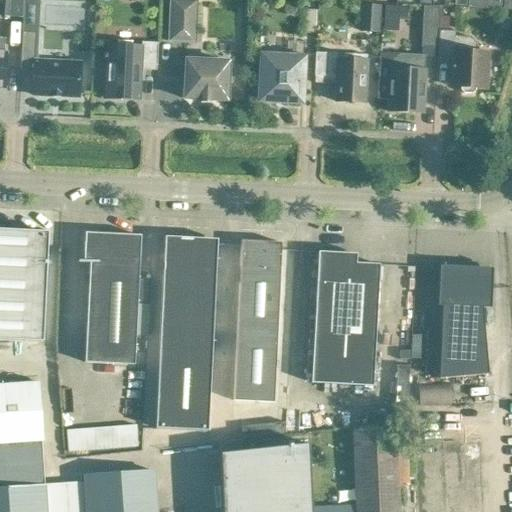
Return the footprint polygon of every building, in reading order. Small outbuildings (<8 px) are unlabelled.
[(4,0),(4,17),(22,18),(23,0),(4,0)] [(169,41),(193,42),(195,3),(171,1),(169,41)] [(379,5),(358,4),(357,32),(377,33),(379,5)] [(384,6),(383,16),(405,18),(406,7),(384,6)] [(421,48),(437,49),(438,31),(439,7),(423,6),(421,48)] [(316,35),(317,11),(305,10),(304,34),(316,35)] [(469,37),(455,36),(455,31),(438,31),(437,49),(437,59),(452,59),(451,87),(460,88),(460,90),(463,94),(471,94),(475,91),(475,89),(486,89),(488,53),(474,53),(475,43),(469,37)] [(78,97),(80,64),(80,63),(34,61),(36,33),(35,33),(22,33),(20,70),(20,71),(33,71),(31,95),(32,95),(51,96),(51,97),(51,94),(59,94),(59,97),(59,96),(78,97)] [(116,46),(106,46),(106,55),(104,55),(104,58),(106,58),(104,99),(139,100),(140,66),(156,67),(158,43),(141,42),(141,48),(131,47),(132,42),(116,41),(116,46)] [(364,103),(366,61),(352,61),(352,55),(315,53),(314,76),(335,77),(334,102),(364,103)] [(285,102),(300,103),(302,55),(286,54),(286,58),(262,57),(262,62),(260,64),(259,71),(261,73),(260,100),(275,101),(275,102),(276,102),(276,99),(284,99),(284,103),(285,103),(285,102)] [(422,114),(425,56),(379,54),(377,100),(388,100),(388,112),(422,114)] [(185,61),(185,77),(187,77),(186,83),(184,83),(184,99),(200,100),(200,102),(200,104),(210,104),(210,103),(210,101),(226,101),(227,84),(231,84),(232,81),(234,78),(234,75),(234,72),(233,69),(232,66),(228,66),(228,63),(185,61)] [(47,257),(48,232),(0,229),(0,340),(42,342),(46,257),(47,257)] [(84,363),(133,365),(138,260),(139,260),(140,236),(93,234),(84,234),(84,243),(83,261),(78,261),(78,263),(89,263),(84,363)] [(208,431),(216,243),(217,240),(164,238),(155,429),(208,431)] [(241,241),(233,401),(273,403),(281,243),(241,241)] [(310,384),(372,387),(378,265),(355,264),(356,255),(317,253),(310,384)] [(422,331),(420,373),(439,374),(438,379),(487,375),(481,308),(490,309),(492,269),(439,266),(437,306),(442,307),(441,332),(422,331)] [(62,511),(61,484),(44,485),(41,442),(42,441),(38,383),(0,385),(0,511),(62,511)] [(78,420),(79,443),(149,442),(149,419),(78,420)] [(285,423),(252,426),(253,439),(284,436),(285,423)] [(356,507),(356,511),(399,511),(396,439),(404,439),(403,429),(352,432),(356,507)] [(308,444),(219,454),(221,511),(310,511),(311,509),(310,484),(308,444)] [(450,511),(479,511),(477,446),(449,446),(450,511)] [(155,511),(152,471),(86,473),(88,511),(155,511)]
